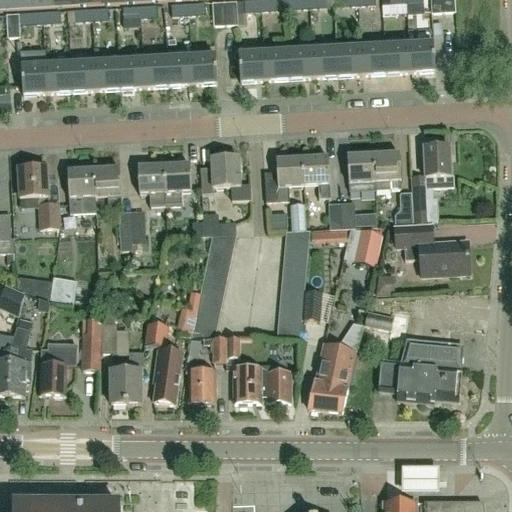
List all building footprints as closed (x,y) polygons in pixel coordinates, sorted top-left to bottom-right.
[(0,0),(0,13),(18,12),(17,0),(0,0)] [(29,0),(17,0),(18,12),(56,10),(55,0),(39,0),(30,1),(29,0)] [(80,9),(79,0),(55,0),(56,10),(80,9)] [(102,0),(79,0),(80,9),(103,8),(102,0)] [(325,0),(318,0),(309,1),(309,13),(327,12),(325,0)] [(357,0),(340,0),(341,11),(358,10),(357,0)] [(357,0),(358,10),(375,9),(374,0),(357,0)] [(406,7),(405,0),(388,0),(389,8),(406,7)] [(442,0),(429,0),(431,17),(443,17),(442,0)] [(454,0),(442,0),(443,17),(455,16),(454,0)] [(309,13),(309,1),(292,2),(292,14),(309,13)] [(277,3),(261,4),(261,15),(278,14),(277,3)] [(261,15),(261,4),(245,4),(246,16),(261,15)] [(224,6),(225,30),(237,29),(236,5),(224,6)] [(212,6),(214,30),(225,30),(224,6),(212,6)] [(205,7),(188,8),(189,20),(206,19),(205,7)] [(189,20),(188,8),(171,9),(171,21),(189,20)] [(156,9),(139,10),(140,22),(157,21),(156,9)] [(140,22),(139,10),(123,11),(124,23),(140,22)] [(91,13),(92,25),(109,24),(108,12),(91,13)] [(92,25),(91,13),(74,15),(75,26),(92,25)] [(60,15),(39,16),(40,28),(60,27),(60,15)] [(39,16),(19,18),(20,30),(40,28),(39,16)] [(19,18),(6,18),(7,42),(21,41),(20,30),(19,18)] [(434,49),(409,51),(411,78),(436,76),(434,49)] [(409,51),(385,52),(386,79),(411,78),(409,51)] [(385,52),(360,53),(362,80),(386,79),(385,52)] [(360,53),(336,55),(338,82),(362,80),(360,53)] [(336,55),(312,56),(313,83),(338,82),(336,55)] [(312,56),(288,57),(289,84),(313,83),(312,56)] [(288,57),(264,59),(265,86),(289,84),(288,57)] [(265,86),(264,59),(239,60),(241,87),(265,86)] [(191,63),(193,90),(218,89),(216,61),(191,63)] [(193,90),(191,63),(167,64),(169,92),(193,90)] [(167,64),(143,65),(144,93),(169,92),(167,64)] [(143,65),(118,67),(120,94),(144,93),(143,65)] [(118,67),(94,68),(96,96),(120,94),(118,67)] [(94,68),(70,69),(71,97),(96,96),(94,68)] [(70,69),(46,71),(48,98),(71,97),(70,69)] [(48,98),(46,71),(21,72),(23,100),(48,98)] [(413,231),(432,230),(432,229),(429,229),(428,203),(432,203),(432,193),(454,192),(453,181),(452,181),(450,152),(424,153),(425,181),(411,181),(412,196),(411,196),(413,231)] [(374,161),(375,195),(402,193),(401,187),(400,160),(374,161)] [(375,195),(374,161),(348,162),(349,196),(375,195)] [(302,165),(303,192),(318,191),(319,203),(330,202),(329,190),(331,190),(330,163),(302,165)] [(250,189),(241,189),(239,164),(212,166),(214,194),(231,193),(232,205),(251,205),(250,189)] [(303,192),(302,165),(277,166),(277,176),(264,177),(266,207),(289,206),(288,193),(303,192)] [(191,170),(164,172),(167,212),(183,211),(182,198),(193,197),(191,170)] [(167,212),(164,172),(139,174),(140,201),(149,200),(150,213),(167,212)] [(49,174),(20,175),(21,204),(38,204),(40,234),(60,234),(59,210),(50,210),(49,174)] [(120,174),(94,176),(96,203),(107,202),(108,213),(121,213),(121,201),(122,201),(120,174)] [(96,203),(94,176),(68,177),(71,221),(85,220),(84,204),(96,203)] [(413,231),(411,196),(401,197),(399,199),(400,213),(394,219),(394,231),(413,231)] [(340,208),(342,234),(354,233),(353,207),(340,208)] [(342,234),(340,208),(328,208),(329,234),(342,234)] [(304,209),(291,209),(292,236),(305,235),(304,209)] [(144,215),(131,216),(133,248),(134,254),(142,254),(141,247),(145,247),(144,215)] [(131,216),(118,217),(120,255),(133,255),(132,248),(133,248),(131,216)] [(0,218),(0,257),(7,258),(7,267),(14,267),(13,243),(10,243),(10,218),(0,218)] [(218,219),(202,219),(202,227),(203,227),(204,241),(212,240),(236,240),(235,227),(218,228),(218,219)] [(203,227),(202,227),(192,227),(193,241),(204,241),(203,227)] [(413,231),(394,231),(395,254),(405,254),(405,265),(419,264),(420,284),(471,281),(469,246),(433,248),(432,230),(413,231)] [(286,237),(285,246),(309,248),(310,235),(305,235),(292,236),(286,237)] [(346,235),(329,236),(329,248),(347,247),(346,235)] [(382,241),(362,236),(355,268),(375,272),(382,241)] [(233,251),(236,240),(212,240),(211,247),(233,251)] [(307,260),(309,248),(285,246),(284,258),(307,260)] [(231,263),(233,251),(211,247),(208,258),(231,263)] [(231,263),(208,258),(206,270),(228,275),(231,263)] [(307,260),(284,258),(283,269),(306,272),(307,260)] [(306,272),(283,269),(281,281),(305,284),(306,272)] [(228,275),(206,270),(203,282),(226,287),(228,275)] [(305,284),(281,281),(280,293),(304,296),(305,284)] [(54,282),(52,291),(49,309),(73,312),(77,286),(54,282)] [(226,287),(203,282),(201,294),(223,298),(226,287)] [(4,291),(0,305),(0,313),(18,321),(25,300),(4,291)] [(304,296),(280,293),(279,305),(303,308),(304,296)] [(223,298),(201,294),(199,306),(221,310),(223,298)] [(303,308),(279,305),(278,317),(302,319),(303,308)] [(303,327),(318,328),(319,306),(304,305),(303,327)] [(221,310),(199,306),(196,317),(218,322),(221,310)] [(411,318),(395,314),(393,321),(390,335),(389,343),(404,347),(411,318)] [(390,335),(393,321),(368,316),(365,330),(390,335)] [(218,322),(196,317),(196,318),(194,329),(216,334),(218,322)] [(302,319),(278,317),(277,329),(301,331),(302,319)] [(17,333),(13,347),(10,355),(9,401),(26,402),(26,385),(31,385),(31,355),(26,355),(31,338),(29,337),(33,326),(21,323),(17,333)] [(99,375),(99,358),(99,328),(85,329),(85,339),(83,339),(83,375),(99,375)] [(362,338),(363,330),(354,328),(352,336),(362,338)] [(101,329),(101,357),(116,357),(116,329),(101,329)] [(216,334),(194,329),(191,340),(191,343),(214,342),(216,334)] [(301,331),(277,329),(276,344),(300,344),(301,331)] [(146,351),(166,353),(168,332),(148,330),(146,351)] [(239,345),(227,345),(227,362),(240,362),(240,346),(251,346),(251,341),(239,341),(239,345)] [(382,366),(379,396),(397,398),(397,404),(425,407),(425,403),(460,406),(463,373),(460,373),(463,349),(407,344),(400,367),(382,366)] [(0,366),(0,400),(9,401),(10,355),(13,347),(0,345),(0,352),(0,354),(2,354),(2,367),(0,366)] [(186,377),(190,378),(190,409),(215,409),(215,377),(196,377),(200,346),(191,345),(186,377)] [(227,367),(227,362),(227,345),(213,345),(213,367),(227,367)] [(325,352),(310,415),(343,419),(357,359),(325,352)] [(41,354),(40,402),(66,403),(67,371),(76,371),(77,355),(41,354)] [(183,359),(159,355),(154,387),(157,387),(154,407),(176,410),(183,359)] [(142,358),(128,358),(128,368),(132,368),(132,378),(112,378),(112,410),(142,410),(142,358)] [(261,375),(234,375),(235,409),(262,408),(262,401),(269,401),(269,409),(292,409),(292,378),(261,379),(261,375)] [(437,468),(401,467),(401,479),(401,492),(437,493),(437,479),(437,468)]
